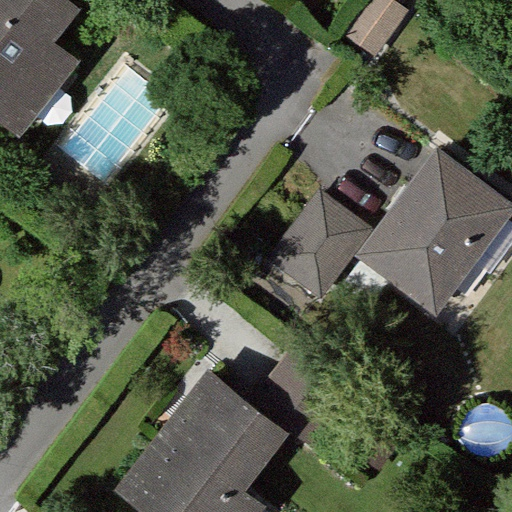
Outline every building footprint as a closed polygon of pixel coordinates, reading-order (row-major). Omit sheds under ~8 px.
[(61,0),(0,0),(0,132),(10,140),(98,28),(61,0)] [(385,47),(418,2),(414,0),(373,0),(355,25),(385,47)] [(353,263),(431,321),(511,213),(511,210),(435,153),(353,263)] [(284,351),(256,394),(310,428),(338,385),(284,351)] [(205,377),(109,498),(127,511),(262,511),(241,495),(285,439),(205,377)]
